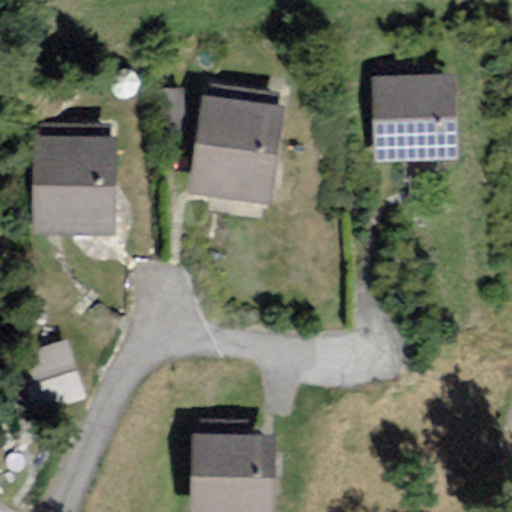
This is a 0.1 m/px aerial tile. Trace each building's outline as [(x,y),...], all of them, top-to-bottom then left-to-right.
[(429,87),(352,90),(355,173),(432,170),(429,87)] [(252,112),(181,105),(171,200),(243,208),(252,112)] [(97,146),(18,146),(19,243),(98,243),(97,146)] [(52,352),(4,365),(20,422),(67,409),(52,352)] [(240,511),(241,445),(170,444),(169,511),(240,511)]
